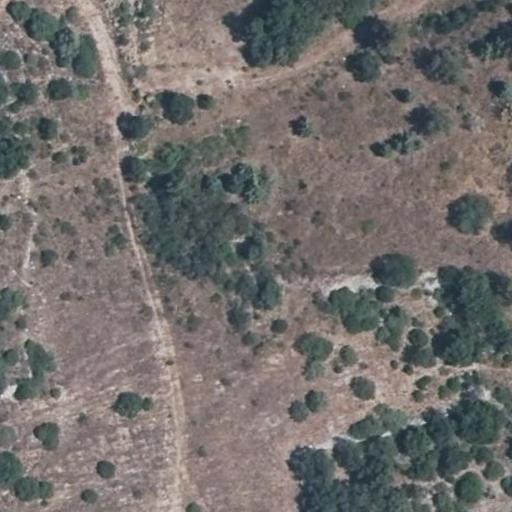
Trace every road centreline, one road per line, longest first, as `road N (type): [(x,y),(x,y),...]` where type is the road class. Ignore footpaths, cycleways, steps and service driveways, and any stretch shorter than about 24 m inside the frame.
road 1 (track): [(167,511),(177,467),(170,365),(121,170),(109,55),(83,0)]
road 2 (track): [(113,90),(253,70),(427,0)]
